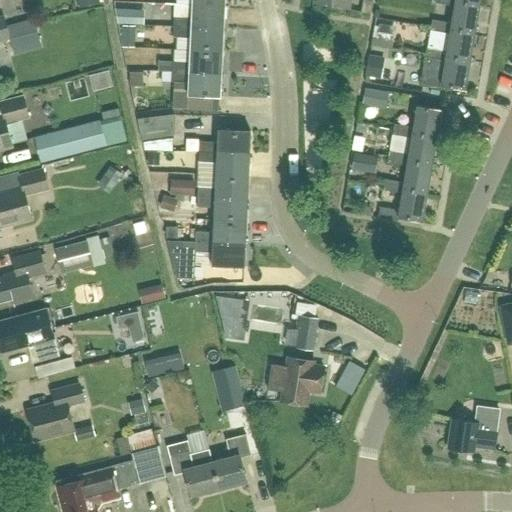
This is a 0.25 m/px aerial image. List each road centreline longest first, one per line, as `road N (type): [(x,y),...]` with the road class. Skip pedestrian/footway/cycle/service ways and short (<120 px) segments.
road 1 (residential): [(427,320),(317,260),(288,229),(282,88),(266,0)]
road 2 (residential): [(427,320),(511,132)]
road 3 (residential): [(369,511),(370,451),(427,320)]
